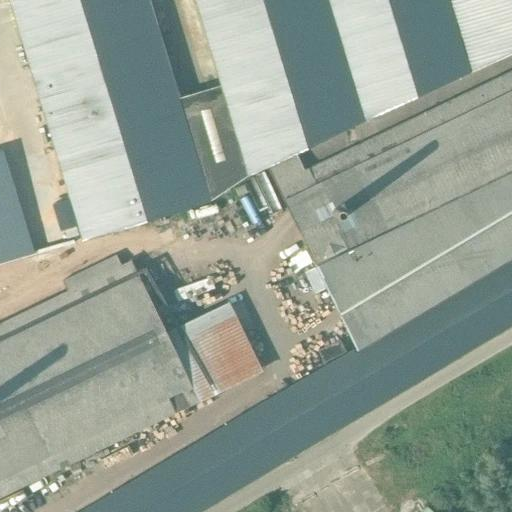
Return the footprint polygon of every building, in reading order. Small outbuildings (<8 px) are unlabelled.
[(322,166),(322,165),(314,148),(511,51),(511,0),(195,0),(221,87),(179,99),(148,0),(9,0),(83,242),(210,203),(248,178),(268,168),(278,188),(298,179),(322,166)] [(316,267),(329,296),(356,350),(83,511),(199,511),(511,325),(511,71),(322,165),(322,166),(298,179),(278,188),(316,267)] [(199,403),(245,381),(263,373),(229,302),(165,332),(131,261),(122,266),(117,255),(62,281),(67,292),(0,324),(0,499),(200,404),(199,403)] [(319,301),(329,296),(316,267),(305,273),(319,301)] [(190,298),(197,312),(221,301),(215,287),(190,298)] [(325,363),(346,352),(340,339),(318,350),(325,363)]
